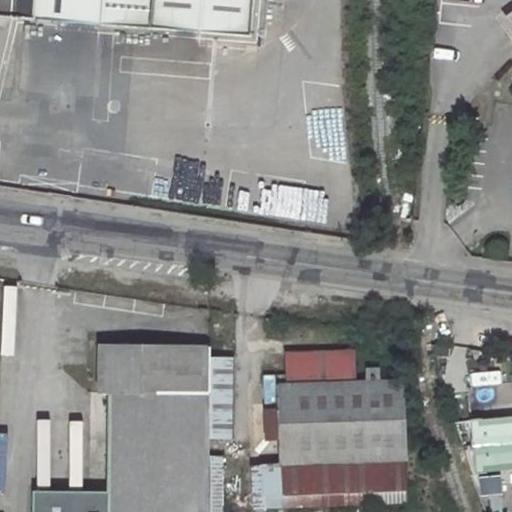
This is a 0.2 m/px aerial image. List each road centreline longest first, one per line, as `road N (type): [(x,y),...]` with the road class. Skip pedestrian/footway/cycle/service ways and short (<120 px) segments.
road 1 (secondary): [(0,223),(511,294)]
road 2 (unknown): [(322,0),(296,43),(255,75),(98,110),(0,113)]
road 3 (unknown): [(511,13),(455,117),(439,284)]
